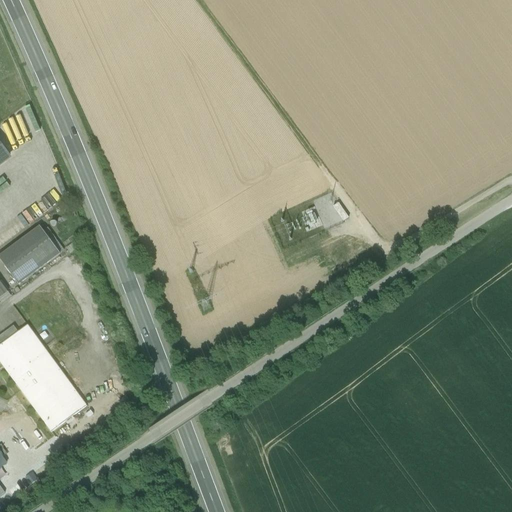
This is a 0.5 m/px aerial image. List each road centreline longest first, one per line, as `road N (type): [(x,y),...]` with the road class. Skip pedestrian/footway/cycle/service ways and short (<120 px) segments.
road 1 (primary): [(10,0),(216,511)]
road 2 (unclassified): [(152,437),(511,200)]
road 3 (track): [(202,0),(377,239),(395,246)]
road 4 (track): [(511,179),(395,246)]
road 5 (residential): [(42,511),(152,437)]
